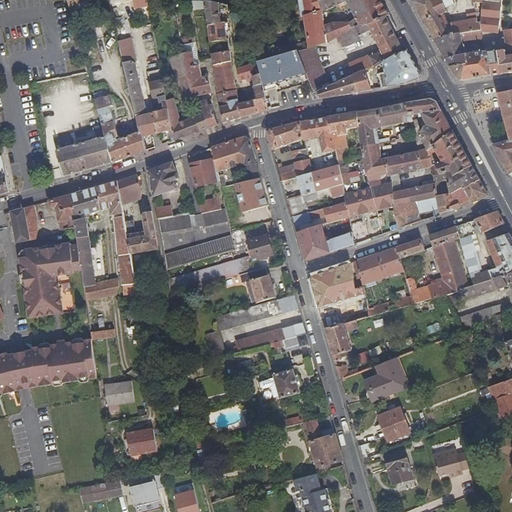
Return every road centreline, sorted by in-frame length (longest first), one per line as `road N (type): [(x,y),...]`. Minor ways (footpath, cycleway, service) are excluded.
road 1 (tertiary): [(0,206),(258,125)]
road 2 (residential): [(298,272),(367,511)]
road 3 (residential): [(298,272),(507,201)]
road 4 (tertiary): [(258,125),(446,91)]
road 5 (residential): [(258,125),(298,272)]
road 6 (primary): [(446,91),(507,201)]
